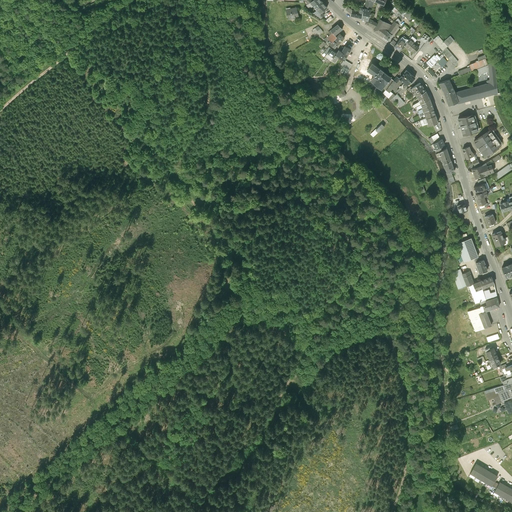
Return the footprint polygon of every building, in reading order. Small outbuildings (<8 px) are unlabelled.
[(313,7),(315,8),(322,2),(320,0),(313,0),(312,1),(310,0),(307,0),(307,3),(309,4),(306,6),(309,10),(313,7)] [(360,7),(360,12),(362,12),(361,18),(361,19),(367,20),(368,20),(368,18),(370,10),(371,10),(374,2),(370,1),(370,2),(367,0),(363,8),(360,7)] [(327,8),(322,2),(315,8),(317,10),(313,13),(320,19),(324,15),(323,14),(325,12),(324,11),(327,8)] [(398,18),(401,22),(404,18),(401,14),(401,13),(395,7),(392,10),(387,15),(393,22),(398,18)] [(299,18),(296,8),(286,11),(288,20),(299,18)] [(351,16),(361,18),(362,12),(360,12),(352,10),(351,16)] [(365,23),(375,28),(378,24),(368,18),(368,20),(367,20),(365,23)] [(379,34),(383,37),(387,31),(385,29),(389,23),(380,18),(378,24),(375,28),(374,30),(379,34)] [(387,31),(392,34),(401,22),(398,18),(393,22),(387,31)] [(332,43),(334,41),(337,38),(335,36),(342,29),(338,25),(328,34),(330,35),(327,38),(325,40),(328,43),(330,41),(332,43)] [(321,29),(318,27),(312,31),(315,35),(317,34),(319,36),(323,33),(321,29)] [(387,31),(383,37),(387,40),(392,34),(387,31)] [(340,34),(337,38),(334,41),(338,45),(344,38),(340,34)] [(425,42),(429,37),(425,34),(420,39),(425,42)] [(443,50),(454,40),(450,36),(444,42),(438,35),(433,40),(443,50)] [(394,46),(400,51),(404,45),(406,43),(400,39),(394,46)] [(411,50),(414,53),(419,47),(414,43),(415,43),(410,39),(404,45),(411,51),(411,50)] [(345,47),(344,48),(342,53),(339,51),(336,55),(332,61),(335,63),(339,57),(344,60),(351,50),(345,47)] [(458,61),(446,48),(435,58),(433,56),(428,61),(436,70),(440,66),(437,63),(445,56),(454,65),(458,61)] [(332,62),(332,61),(336,55),(337,54),(331,50),(325,57),(332,62)] [(458,71),(459,75),(472,70),(487,64),(485,59),(486,59),(485,55),(477,58),(478,61),(470,64),(470,66),(458,71)] [(352,65),(344,60),(337,71),(345,76),(352,65)] [(372,64),(368,61),(359,72),(371,81),(382,89),(383,88),(390,78),(391,77),(383,71),(380,69),(372,64)] [(398,93),(415,77),(406,70),(399,79),(405,83),(404,85),(403,84),(401,87),(397,91),(398,93)] [(383,93),(391,100),(395,96),(390,91),(399,79),(397,77),(394,80),(386,90),(383,93)] [(394,80),(390,78),(383,88),(386,90),(394,80)] [(439,83),(444,93),(453,90),(449,79),(439,83)] [(455,92),(453,90),(444,93),(449,105),(458,102),(458,103),(498,93),(496,81),(455,92)] [(426,91),(420,83),(412,88),(411,87),(407,89),(410,94),(414,92),(417,97),(426,91)] [(344,90),(337,93),(340,99),(346,96),(344,90)] [(430,99),(426,91),(417,97),(420,101),(412,106),(413,109),(421,104),(430,99)] [(404,103),(397,94),(395,96),(391,100),(390,100),(394,104),(396,102),(399,107),(404,103)] [(433,107),(430,99),(421,104),(423,108),(418,111),(419,114),(433,107)] [(435,115),(433,107),(419,114),(420,117),(425,114),(426,118),(435,115)] [(426,118),(422,120),(423,121),(427,120),(428,123),(429,126),(438,123),(435,115),(426,118)] [(458,118),(463,135),(478,131),(473,115),(458,118)] [(371,136),(373,138),(384,128),(382,125),(371,136)] [(501,144),(491,129),(474,141),(485,156),(501,144)] [(431,137),(435,143),(441,140),(437,134),(431,137)] [(442,139),(441,140),(435,143),(431,146),(437,154),(442,151),(440,147),(444,145),(442,139)] [(463,149),(467,159),(474,156),(475,156),(471,150),(469,146),(463,149)] [(451,161),(447,148),(442,151),(437,154),(436,154),(438,158),(439,158),(439,160),(440,160),(441,161),(443,165),(444,164),(451,161)] [(488,167),(501,158),(499,155),(482,166),(475,168),(472,169),(476,178),(494,171),(492,167),(488,168),(488,167)] [(473,161),(475,168),(482,166),(480,163),(479,163),(478,159),(475,156),(474,156),(476,160),(473,161)] [(444,164),(448,174),(450,173),(455,172),(451,161),(444,164)] [(495,174),(498,178),(511,169),(508,165),(495,174)] [(474,187),(476,194),(487,190),(485,183),(479,185),(474,187)] [(476,199),(484,196),(488,195),(487,192),(491,191),(490,189),(487,190),(476,194),(475,194),(476,196),(475,196),(476,199)] [(486,203),(484,196),(476,199),(479,206),(484,204),(485,207),(488,206),(487,203),(486,203)] [(503,211),(509,209),(506,199),(506,198),(503,198),(504,201),(505,201),(505,202),(500,203),(503,211)] [(467,210),(465,205),(462,206),(461,205),(457,206),(459,213),(467,210)] [(495,222),(493,214),(485,217),(487,225),(495,222)] [(504,238),(501,231),(492,235),(496,246),(505,242),(504,242),(503,239),(504,238)] [(478,257),(471,238),(457,243),(464,262),(478,257)] [(487,271),(484,260),(479,262),(478,259),(475,260),(479,273),(487,271)] [(511,263),(509,265),(509,264),(506,266),(502,268),(506,277),(509,276),(511,274),(511,263)] [(473,284),(468,272),(462,274),(460,269),(452,273),(458,290),(467,286),(473,284)] [(491,276),(473,284),(476,291),(482,288),(494,283),(491,276)] [(497,295),(496,292),(490,293),(489,290),(483,291),(482,288),(476,291),(473,284),(467,286),(468,288),(469,288),(473,296),(469,297),(472,305),(480,302),(485,300),(497,295)] [(480,302),(481,307),(483,312),(486,311),(499,306),(497,295),(485,300),(480,302)] [(492,325),(486,311),(483,312),(481,307),(477,309),(468,312),(475,332),(492,325)] [(470,352),(478,349),(476,343),(467,347),(470,352)] [(485,350),(490,360),(497,356),(497,355),(498,355),(497,352),(496,353),(494,348),(490,350),(489,348),(485,350)] [(501,364),(497,356),(490,360),(488,360),(490,364),(491,364),(493,367),(501,364)] [(42,375),(52,381),(55,376),(46,370),(42,375)] [(511,382),(504,385),(484,392),(486,395),(495,391),(495,393),(498,393),(499,396),(494,398),(496,404),(511,397),(511,398),(511,382)] [(471,474),(476,466),(470,463),(464,473),(466,474),(465,475),(467,476),(468,475),(470,476),(471,474)] [(482,467),(477,464),(476,466),(471,474),(476,477),(482,467)] [(487,470),(482,467),(476,477),(481,480),(487,470)] [(492,473),(487,470),(481,480),(487,483),(492,473)] [(498,476),(492,473),(487,483),(492,486),(495,481),(498,476)] [(506,485),(500,482),(499,483),(497,488),(494,492),(500,495),(506,485)] [(511,487),(506,485),(500,495),(505,498),(511,487)]
